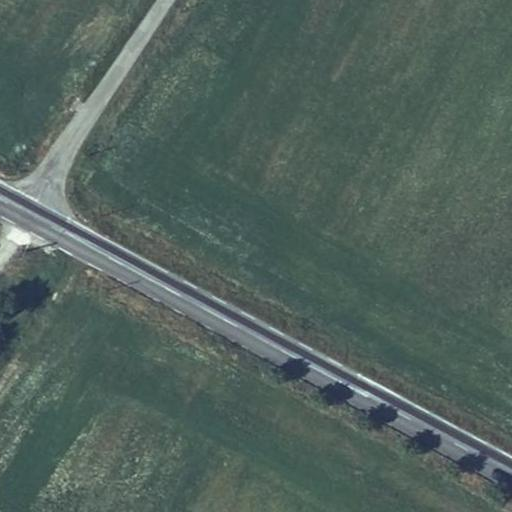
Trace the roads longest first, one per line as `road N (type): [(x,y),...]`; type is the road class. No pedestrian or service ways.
road 1 (primary): [(26,216),(511,476)]
road 2 (unclassified): [(26,216),(165,0)]
